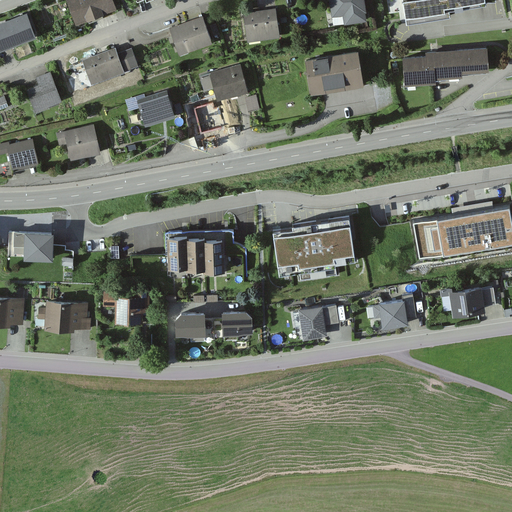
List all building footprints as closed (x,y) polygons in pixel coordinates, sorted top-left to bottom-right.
[(114,0),(67,0),(76,23),(117,7),(114,0)] [(365,0),(329,0),(331,14),(344,13),(345,21),(367,18),(365,9),(367,9),(365,0)] [(404,0),(407,20),(451,13),(450,7),(487,1),(486,0),(404,0)] [(277,6),(244,11),(248,38),(281,34),(277,6)] [(28,11),(0,20),(0,47),(36,34),(28,11)] [(203,14),(170,26),(180,54),(213,42),(203,14)] [(216,22),(209,25),(213,35),(220,32),(216,22)] [(116,45),(83,58),(92,81),(125,69),(118,51),(116,45)] [(426,53),(403,54),(405,82),(437,79),(437,75),(462,73),(462,68),(488,66),(487,45),(426,49),(426,53)] [(132,46),(118,51),(125,69),(139,64),(132,46)] [(358,49),(306,57),(312,90),(364,82),(358,49)] [(82,62),(74,65),(76,72),(84,69),(82,62)] [(218,99),(249,90),(241,63),(201,75),(205,89),(214,86),(218,99)] [(50,69),(37,74),(39,80),(28,85),(37,110),(62,100),(50,69)] [(138,69),(134,71),(137,81),(142,79),(138,69)] [(175,114),(168,90),(146,97),(138,99),(140,106),(145,123),(165,117),(175,114)] [(138,99),(146,97),(145,92),(126,98),(129,109),(140,106),(138,99)] [(198,93),(190,96),(193,102),(200,99),(198,93)] [(256,94),(245,97),(249,111),(260,108),(256,94)] [(180,102),(174,104),(177,113),(183,111),(180,102)] [(201,109),(188,112),(193,127),(206,124),(201,109)] [(95,122),(57,131),(60,143),(68,142),(71,157),(101,150),(99,138),(95,122)] [(109,148),(106,136),(99,138),(101,150),(109,148)] [(9,141),(0,142),(0,154),(9,153),(11,162),(12,167),(38,161),(33,138),(10,143),(9,141)] [(490,203),(398,217),(405,260),(497,246),(492,218),(490,203)] [(293,229),(273,232),(280,275),(336,267),(335,263),(355,260),(349,217),(293,225),(293,229)] [(54,228),(25,227),(25,229),(14,229),(14,231),(13,245),(24,246),(24,258),(53,259),(54,228)] [(169,267),(189,266),(188,234),(188,232),(169,232),(169,267)] [(189,269),(206,269),(206,236),(206,234),(188,234),(189,266),(189,269)] [(224,236),(206,236),(206,269),(206,271),(225,271),(224,236)] [(73,256),(63,256),(63,264),(73,264),(73,256)] [(481,282),(449,288),(454,314),(486,309),(485,305),(482,286),(481,282)] [(493,285),(482,286),(485,305),(496,303),(493,285)] [(119,291),(105,291),(104,306),(115,306),(115,322),(141,322),(141,312),(152,312),(152,289),(132,289),(132,295),(119,294),(119,291)] [(26,296),(0,293),(0,323),(11,324),(11,321),(23,322),(26,296)] [(205,293),(193,293),(194,301),(205,301),(205,293)] [(218,293),(207,293),(207,301),(218,301),(218,293)] [(404,294),(405,299),(408,319),(417,317),(414,293),(404,294)] [(177,294),(165,294),(166,302),(177,302),(177,294)] [(87,299),(46,297),(46,306),(39,305),(38,317),(45,317),(45,329),(74,330),(74,327),(91,328),(92,315),(87,314),(87,299)] [(408,319),(405,299),(379,303),(379,305),(373,306),(375,320),(382,319),(384,331),(409,327),(408,319)] [(323,302),(299,305),(299,310),(302,326),(303,337),(327,333),(326,323),(323,304),(323,302)] [(337,303),(323,304),(326,323),(339,321),(337,303)] [(248,307),(223,308),(224,330),(253,330),(253,313),(248,307)] [(206,331),(205,309),(180,309),(176,315),(176,332),(206,331)] [(302,326),(299,310),(293,310),(296,327),(302,326)]
